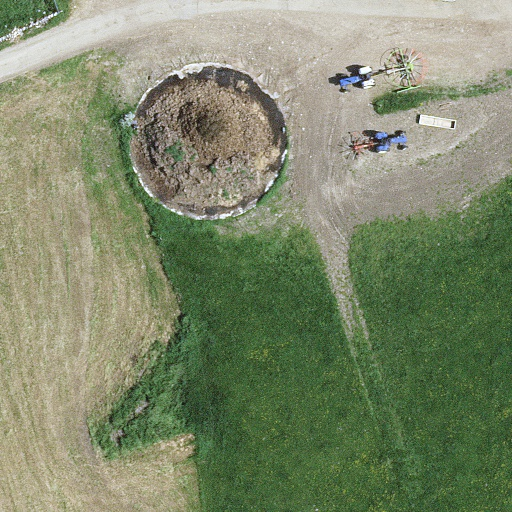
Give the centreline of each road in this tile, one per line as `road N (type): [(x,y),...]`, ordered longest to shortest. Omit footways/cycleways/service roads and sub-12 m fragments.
road 1 (unclassified): [(0,71),(175,5),(214,0)]
road 2 (unclassified): [(310,0),(511,16)]
